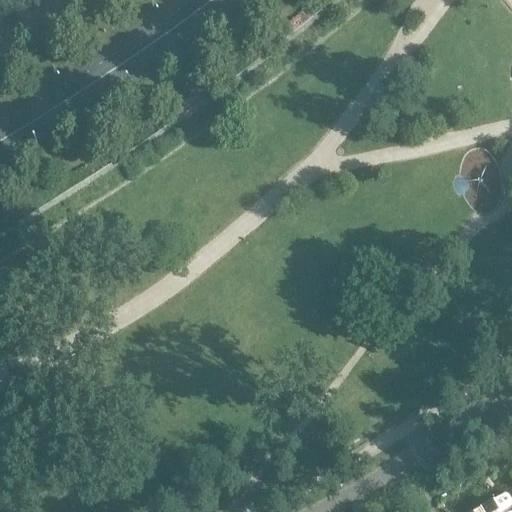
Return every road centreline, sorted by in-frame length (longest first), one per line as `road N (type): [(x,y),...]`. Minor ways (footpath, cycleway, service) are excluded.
road 1 (secondary): [(213,0),(0,141)]
road 2 (residential): [(319,511),(511,387)]
